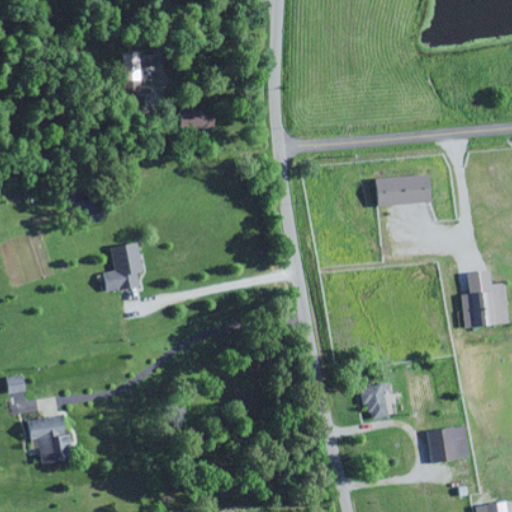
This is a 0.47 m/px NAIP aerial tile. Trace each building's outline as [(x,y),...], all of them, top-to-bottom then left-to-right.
[(120,54),(121,83),(125,83),(126,97),(137,96),(135,54),(120,54)] [(177,111),(178,130),(209,129),(209,110),(177,111)] [(371,178),(372,206),(426,203),(425,176),(371,178)] [(140,273),(135,243),(107,247),(111,272),(98,274),(102,293),(137,288),(134,274),(140,273)] [(506,323),(500,284),(488,285),(486,271),(463,274),(466,295),(457,296),(462,329),(506,323)] [(5,395),(22,392),(19,375),(2,379),(5,395)] [(364,421),(385,418),(381,392),(385,391),(384,384),(359,388),(364,421)] [(36,464),(64,461),(62,449),(70,448),(68,435),(58,436),(56,418),(24,422),(26,440),(34,439),(36,464)] [(423,432),(428,464),(466,458),(462,426),(423,432)] [(503,511),(502,502),(471,507),(472,511),(503,511)]
